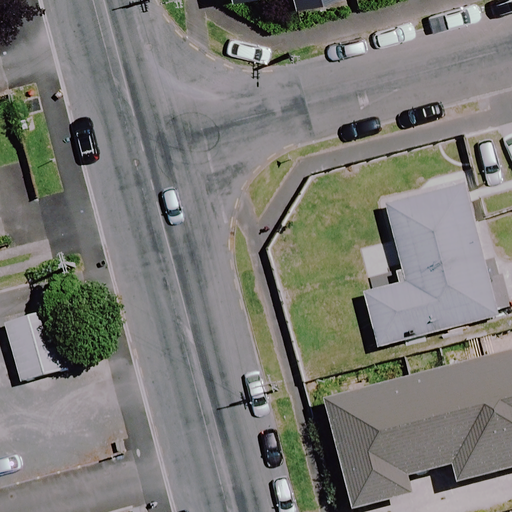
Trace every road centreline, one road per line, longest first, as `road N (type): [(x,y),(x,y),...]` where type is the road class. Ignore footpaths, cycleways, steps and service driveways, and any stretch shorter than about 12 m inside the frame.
road 1 (residential): [(511,45),(137,146)]
road 2 (residential): [(234,511),(137,146)]
road 3 (residential): [(137,146),(98,0)]
